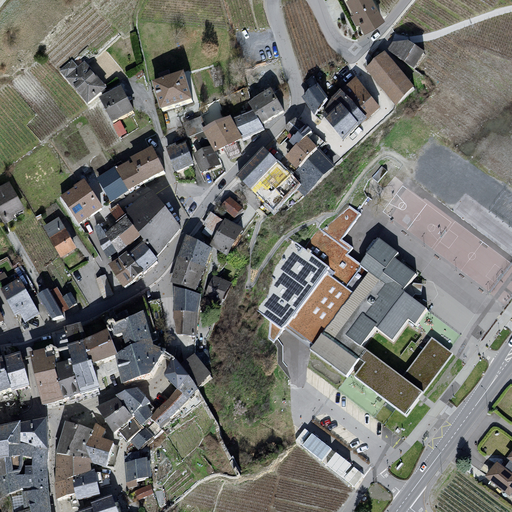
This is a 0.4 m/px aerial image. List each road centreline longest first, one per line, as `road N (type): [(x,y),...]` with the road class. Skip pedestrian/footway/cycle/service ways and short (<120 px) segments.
road 1 (unclassified): [(274,0),(294,111),(211,198)]
road 2 (residential): [(53,413),(159,377),(172,335),(157,270)]
road 3 (unclassified): [(157,270),(96,310),(19,336)]
road 4 (residential): [(128,84),(151,108),(172,180),(211,198)]
road 5 (unclassified): [(407,0),(352,54),(331,37),(315,0)]
road 6 (secondary): [(403,502),(485,391)]
